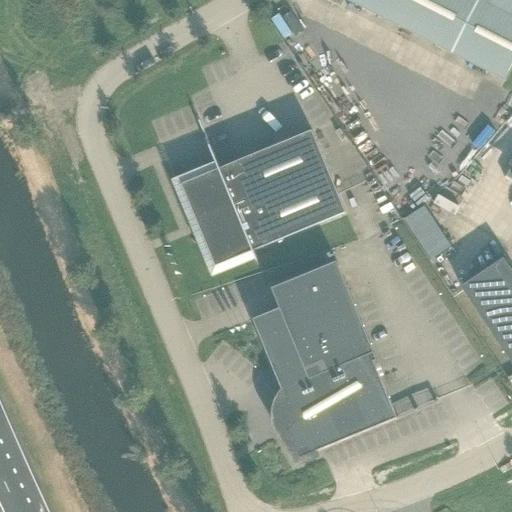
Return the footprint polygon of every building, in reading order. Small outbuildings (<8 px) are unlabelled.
[(511,0),(347,0),(505,81),(511,67),(511,0)] [(215,266),(346,212),(312,131),(182,185),(215,266)] [(389,198),(355,213),(364,234),(398,219),(389,198)] [(425,203),(404,217),(431,258),(452,244),(425,203)] [(511,271),(504,259),(462,287),(511,362),(511,271)] [(397,417),(374,362),(377,361),(337,262),(271,289),(280,309),(253,320),(285,398),(284,400),(283,402),(282,404),(282,406),(281,408),(280,410),(280,413),(280,415),(280,417),(280,420),(280,422),(281,424),(281,427),(282,429),(283,431),(284,433),(280,436),(297,466),(319,457),(317,452),(398,419),(398,417),(397,417)]
